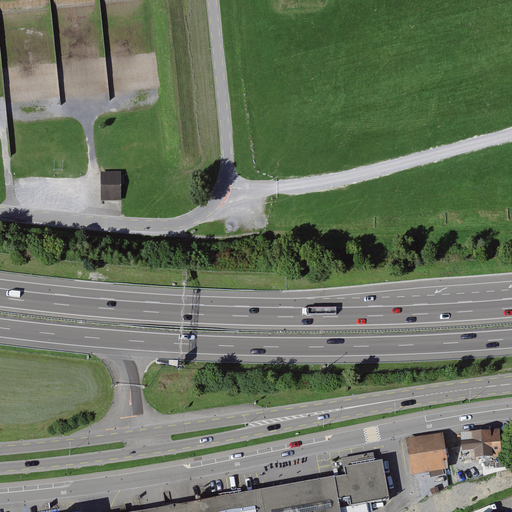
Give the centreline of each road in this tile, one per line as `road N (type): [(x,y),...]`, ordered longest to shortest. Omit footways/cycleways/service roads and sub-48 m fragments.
road 1 (residential): [(0,496),(125,482),(511,412)]
road 2 (motorway): [(0,328),(219,346),(511,339)]
road 3 (unclassified): [(0,212),(163,225),(212,205),(228,165),(213,0)]
road 4 (motorway): [(414,314),(212,315),(0,297)]
road 5 (primary): [(0,468),(149,451),(325,411)]
road 6 (primary): [(325,411),(0,450)]
road 7 (track): [(511,135),(318,183),(224,185)]
road 8 (primary): [(325,411),(511,384)]
